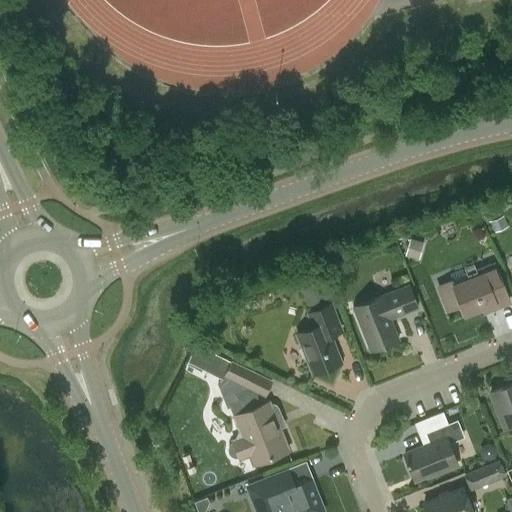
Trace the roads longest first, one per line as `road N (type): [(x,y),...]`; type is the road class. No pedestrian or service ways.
road 1 (secondary): [(511,125),(448,138),(92,265)]
road 2 (residential): [(511,349),(379,401),(360,418),(352,448),(376,511)]
road 3 (tertiary): [(133,511),(59,330)]
